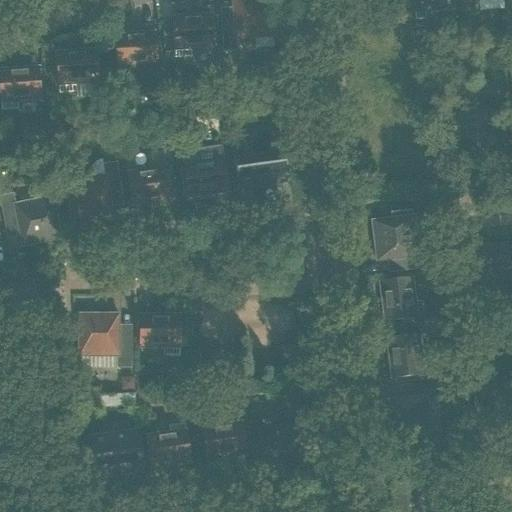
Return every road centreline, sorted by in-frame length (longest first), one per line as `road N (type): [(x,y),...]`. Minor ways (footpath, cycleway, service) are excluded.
road 1 (residential): [(325,287),(68,289),(72,241),(319,211)]
road 2 (residential): [(337,475),(92,503),(93,511)]
road 3 (residential): [(319,211),(305,0)]
road 4 (residential): [(337,475),(325,287)]
road 5 (residential): [(511,219),(465,223),(460,165),(511,159)]
road 6 (residential): [(0,38),(123,0)]
